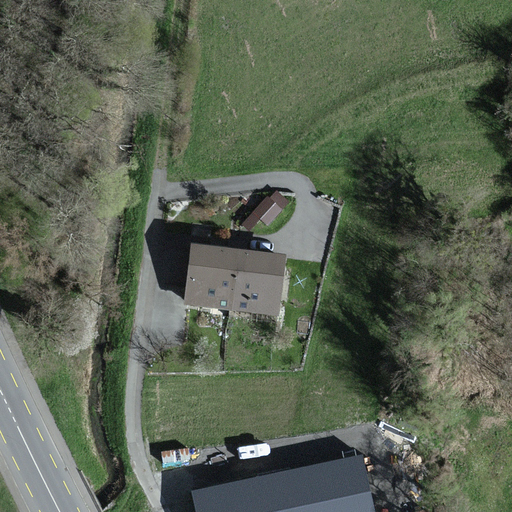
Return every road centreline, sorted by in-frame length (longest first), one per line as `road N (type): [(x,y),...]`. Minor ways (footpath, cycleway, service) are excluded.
road 1 (residential): [(301,232),(305,194),(293,182),(159,192),(133,429),(165,511)]
road 2 (track): [(180,0),(162,190)]
road 3 (primary): [(0,388),(59,511)]
